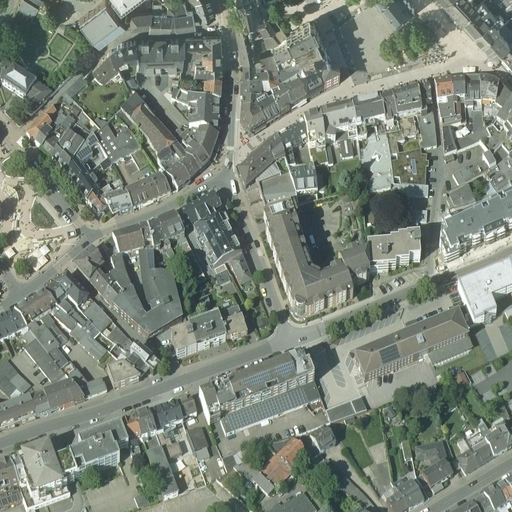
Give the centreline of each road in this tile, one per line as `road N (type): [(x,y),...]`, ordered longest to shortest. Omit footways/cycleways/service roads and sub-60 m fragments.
road 1 (tertiary): [(288,342),(0,450)]
road 2 (tertiary): [(511,251),(288,342)]
road 3 (residential): [(224,177),(230,59),(220,0)]
road 4 (residential): [(288,342),(224,177)]
road 5 (residential): [(91,237),(173,208),(224,177)]
road 6 (residential): [(0,132),(91,237)]
